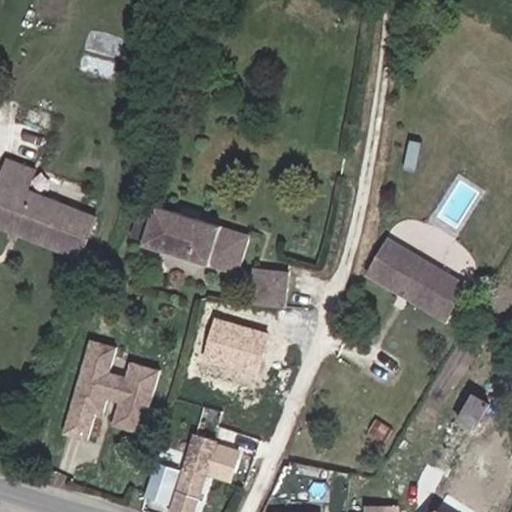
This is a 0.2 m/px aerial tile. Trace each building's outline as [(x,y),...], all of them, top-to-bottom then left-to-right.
[(30,183),(3,174),(0,182),(0,240),(80,267),(94,227),(24,202),(30,183)] [(253,241),(155,212),(144,250),(241,279),(253,241)] [(459,289),(382,246),(363,280),(391,295),(395,289),(404,294),(400,300),(440,322),(459,289)] [(294,312),(299,277),(263,272),(258,307),(294,312)] [(404,294),(395,289),(391,295),(400,300),(404,294)] [(102,419),(109,397),(116,399),(114,405),(119,407),(112,430),(141,439),(157,385),(128,377),(124,392),(107,387),(114,362),(88,354),(63,438),(87,445),(95,417),(102,419)] [(486,430),(502,401),(482,390),(466,420),(486,430)] [(229,489),(238,458),(216,451),(217,447),(214,445),(224,414),(205,409),(184,478),(206,485),(206,482),(229,489)] [(147,504),(167,510),(181,465),(161,458),(147,504)] [(172,511),(196,511),(206,485),(184,478),(172,511)]
